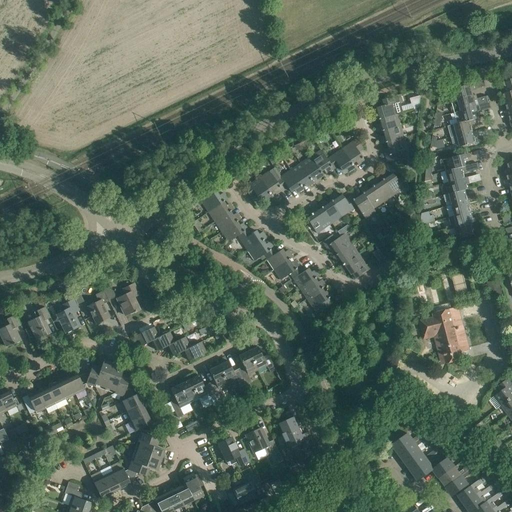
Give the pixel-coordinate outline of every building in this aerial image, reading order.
[(503,94),(511,91),(511,74),(507,75),(508,80),(503,81),(506,92),(503,93),(503,94)] [(450,97),(452,102),(476,95),(473,95),(472,89),(474,89),(473,84),(455,89),(457,95),(450,97)] [(506,104),(511,102),(511,91),(503,94),(506,104)] [(375,121),(379,120),(397,115),(403,113),(400,102),(402,101),(400,94),(380,100),(382,106),(376,108),(377,112),(372,113),(375,121)] [(455,113),(479,106),(489,103),(488,96),(477,99),(476,95),(452,102),(453,106),(452,106),(451,108),(452,111),(453,112),(454,112),(455,113)] [(417,97),(410,99),(413,109),(419,108),(421,96),(417,97)] [(511,102),(506,104),(503,105),(506,116),(509,116),(511,114),(511,102)] [(464,122),(480,118),(478,111),(480,111),(479,106),(455,113),(456,119),(449,120),(451,125),(448,126),(464,122)] [(400,126),(397,115),(379,120),(381,126),(377,127),(378,132),(383,131),(400,126)] [(451,137),(457,135),(473,131),(471,125),(475,124),(473,120),(480,118),(464,122),(448,126),(451,137)] [(404,138),(400,126),(383,131),(385,137),(380,139),(381,144),(386,143),(404,138)] [(473,131),(457,135),(460,147),(476,143),(473,131)] [(320,134),(313,138),(316,144),(323,140),(320,134)] [(404,138),(386,143),(388,150),(384,151),(387,162),(404,157),(402,152),(407,150),(404,138)] [(357,139),(342,149),(352,164),(355,162),(358,166),(365,161),(358,152),(363,149),(357,139)] [(342,149),(327,159),(334,169),(338,166),(341,171),(347,167),(350,171),(355,168),(352,164),(342,149)] [(327,159),(321,150),(311,157),(321,172),(326,168),(329,172),(334,169),(327,159)] [(279,153),(269,160),(273,165),(282,158),(279,153)] [(446,171),(466,166),(464,160),(466,159),(465,154),(443,160),(441,159),(440,161),(441,165),(448,163),(450,170),(446,171)] [(311,157),(301,164),(311,178),(316,175),(319,179),(323,176),(321,172),(311,157)] [(477,163),(466,166),(446,171),(449,182),(465,178),(464,173),(479,169),(477,163)] [(301,164),(291,170),(301,185),(306,181),(309,185),(313,182),(311,178),(301,164)] [(291,170),(281,177),(288,187),(291,191),(296,188),(299,192),(303,189),(301,185),(291,170)] [(291,191),(288,187),(281,177),(276,180),(270,171),(260,178),(270,193),(275,189),(278,193),(287,187),(290,192),(291,191)] [(380,176),(382,180),(393,195),(408,185),(401,175),(396,179),(393,173),(387,177),(384,173),(380,176)] [(448,194),(465,190),(468,189),(467,184),(470,184),(468,177),(465,178),(449,182),(445,183),(448,194)] [(270,193),(260,178),(244,188),(251,198),(256,195),(259,200),(265,196),(268,200),(272,197),(270,193)] [(370,183),(372,187),(383,202),(393,195),(382,180),(377,184),(374,180),(370,183)] [(360,190),(362,194),(373,209),(383,202),(372,187),(367,191),(364,187),(360,190)] [(208,212),(223,202),(227,199),(223,193),(219,196),(216,192),(211,195),(208,190),(198,197),(208,212)] [(453,205),(468,201),(465,190),(448,194),(445,195),(447,201),(451,199),(453,205)] [(354,193),(350,196),(357,206),(366,219),(376,212),(373,209),(362,194),(357,197),(354,193)] [(331,202),(342,217),(357,206),(350,196),(345,200),(342,195),(336,199),(333,194),(328,198),(331,202)] [(319,204),(321,208),(332,223),(342,217),(331,202),(326,205),(323,201),(319,204)] [(471,212),(468,201),(453,205),(456,216),(471,212)] [(227,207),(223,202),(208,212),(215,222),(230,212),(234,209),(231,205),(227,207)] [(332,223),(321,208),(316,212),(313,208),(309,211),(315,220),(310,223),(317,234),(332,223)] [(230,212),(215,222),(222,232),(237,222),(241,219),(238,215),(233,217),(230,212)] [(474,223),(471,212),(456,216),(449,218),(451,225),(446,227),(447,230),(448,230),(474,223)] [(424,225),(435,222),(433,215),(421,218),(420,226),(424,225)] [(237,222),(222,232),(228,242),(237,236),(247,229),(244,225),(240,227),(237,222)] [(474,223),(448,230),(450,237),(457,235),(458,239),(474,235),(471,224),(474,223)] [(337,231),(341,237),(345,234),(351,230),(347,224),(337,231)] [(256,231),(251,234),(247,229),(237,236),(248,251),(263,241),(267,238),(262,232),(258,235),(256,231)] [(351,244),(345,234),(341,237),(336,240),(332,235),(322,241),(330,253),(334,251),(336,254),(351,244)] [(428,243),(427,235),(419,237),(419,244),(428,243)] [(263,241),(248,251),(254,261),(263,255),(267,260),(277,253),(270,244),(266,246),(263,241)] [(351,244),(336,254),(332,256),(335,261),(339,258),(343,264),(358,254),(351,244)] [(288,250),(284,253),(282,250),(277,253),(267,260),(274,270),(289,260),(293,257),(288,250)] [(379,263),(385,259),(379,250),(373,254),(379,263)] [(358,254),(343,264),(339,266),(342,271),(346,268),(354,280),(365,272),(367,271),(372,267),(369,263),(365,265),(358,254)] [(290,274),(293,279),(303,272),(296,263),(292,265),(289,260),(274,270),(280,280),(290,274)] [(303,272),(293,279),(300,289),(315,279),(319,276),(316,272),(312,274),(308,269),(303,272)] [(468,294),(462,273),(450,276),(456,297),(468,294)] [(315,279),(300,289),(307,299),(321,289),(326,286),(323,281),(318,284),(315,279)] [(487,283),(491,298),(502,295),(498,280),(487,283)] [(134,284),(123,289),(126,295),(117,300),(125,316),(134,311),(134,312),(140,310),(134,297),(139,295),(134,284)] [(103,290),(104,291),(109,301),(116,298),(111,286),(103,290)] [(332,303),(329,298),(332,296),(329,291),(325,294),(321,289),(307,299),(317,314),(332,303)] [(109,301),(104,291),(95,296),(98,302),(87,307),(96,324),(110,318),(104,304),(109,301)] [(66,311),(56,315),(65,333),(79,326),(73,313),(79,310),(74,300),(63,305),(66,311)] [(44,320),(50,318),(45,307),(34,313),(36,318),(28,322),(36,340),(51,333),(44,320)] [(446,364),(471,357),(458,307),(433,313),(434,317),(420,321),(424,338),(438,334),(446,364)] [(15,328),(20,326),(15,315),(4,320),(6,326),(0,329),(0,334),(6,347),(12,344),(13,345),(21,341),(15,328)] [(152,341),(158,337),(153,327),(136,335),(142,346),(152,341)] [(158,337),(152,341),(157,351),(168,346),(174,342),(169,332),(158,337)] [(174,342),(168,346),(173,356),(184,351),(190,347),(185,337),(174,342)] [(190,347),(184,351),(189,361),(206,353),(200,342),(190,347)] [(257,347),(248,351),(257,370),(266,366),(270,373),(275,370),(269,357),(264,360),(257,347)] [(240,371),(246,385),(251,382),(248,375),(257,370),(248,351),(238,356),(245,369),(240,371)] [(101,368),(95,386),(114,393),(121,375),(124,367),(115,364),(112,373),(109,372),(112,363),(103,360),(101,368)] [(219,365),(224,377),(228,384),(237,380),(241,387),(246,385),(240,371),(234,374),(228,361),(219,365)] [(87,383),(95,386),(101,368),(92,365),(89,375),(84,373),(87,383)] [(215,383),(210,386),(217,399),(222,396),(218,389),(228,384),(224,377),(219,365),(209,370),(215,383)] [(77,373),(67,377),(75,394),(86,389),(84,384),(87,383),(84,373),(78,376),(77,373)] [(126,388),(130,378),(121,375),(114,393),(123,396),(130,389),(126,388)] [(219,404),(217,399),(210,386),(205,388),(198,375),(189,380),(198,399),(201,404),(210,400),(213,406),(214,406),(219,404)] [(67,377),(57,382),(65,399),(75,394),(67,377)] [(508,378),(500,384),(498,386),(501,391),(494,396),(501,406),(511,397),(511,385),(511,384),(508,378)] [(180,384),(189,403),(198,399),(189,380),(180,384)] [(57,382),(47,387),(55,404),(65,399),(57,382)] [(189,403),(180,384),(170,389),(176,402),(171,404),(177,418),(183,415),(180,408),(189,403)] [(47,387),(37,392),(46,408),(55,404),(47,387)] [(8,389),(0,393),(0,395),(7,411),(16,406),(8,389)] [(137,394),(133,396),(130,389),(123,396),(125,400),(120,402),(125,412),(142,404),(137,394)] [(46,408),(37,392),(28,396),(36,413),(46,408)] [(511,397),(501,406),(508,415),(511,411),(511,397)] [(147,413),(142,404),(125,412),(130,422),(147,413)] [(139,429),(148,425),(151,423),(147,413),(130,422),(135,432),(139,429)] [(312,444),(307,433),(301,435),(293,417),(278,424),(282,433),(281,434),(288,448),(299,443),(302,449),(312,444)] [(188,432),(200,426),(197,420),(185,427),(188,432)] [(148,425),(139,429),(141,433),(151,431),(148,425)] [(0,442),(2,443),(9,439),(4,428),(0,430),(0,442)] [(246,435),(254,453),(264,448),(268,457),(278,452),(273,440),(267,443),(260,428),(246,435)] [(149,436),(151,431),(141,433),(138,442),(140,443),(156,448),(159,439),(149,436)] [(408,433),(406,435),(393,445),(399,454),(424,435),(422,432),(412,439),(408,433)] [(491,436),(487,440),(491,443),(494,439),(496,438),(493,434),(491,436)] [(424,435),(399,454),(406,463),(421,451),(417,446),(427,439),(424,435)] [(231,437),(218,444),(228,467),(239,462),(240,466),(249,462),(244,449),(238,452),(231,437)] [(164,450),(156,448),(140,443),(137,452),(152,458),(153,456),(161,459),(164,450)] [(462,452),(461,452),(459,449),(452,453),(454,457),(462,452)] [(406,463),(412,471),(437,453),(435,450),(425,457),(421,451),(406,463)] [(137,452),(133,462),(149,468),(157,471),(160,462),(152,459),(152,458),(137,452)] [(437,453),(412,471),(419,480),(433,470),(434,468),(430,463),(439,456),(437,453)] [(433,470),(439,477),(455,466),(449,458),(434,468),(433,470)] [(146,476),(149,468),(133,462),(131,461),(128,470),(135,477),(136,473),(146,476)] [(439,477),(446,486),(471,468),(469,465),(459,472),(455,466),(439,477)] [(121,489),(130,484),(129,480),(135,477),(128,470),(125,471),(123,467),(112,472),(121,489)] [(240,472),(242,476),(251,472),(249,468),(240,472)] [(452,496),(453,495),(468,484),(464,479),(474,472),(471,468),(446,486),(452,496)] [(248,503),(247,502),(258,497),(252,486),(259,482),(254,471),(242,477),(245,484),(232,490),(240,506),(245,503),(245,504),(248,503)] [(111,493),(121,489),(112,472),(103,476),(111,493)] [(303,472),(293,477),(296,483),(306,478),(303,472)] [(183,478),(193,501),(194,500),(191,495),(201,490),(193,473),(183,478)] [(291,490),(292,490),(296,488),(295,487),(289,473),(286,474),(284,475),(285,477),(284,478),(289,488),(290,487),(291,490)] [(101,498),(111,493),(103,476),(93,481),(101,498)] [(193,501),(183,478),(182,478),(185,484),(175,489),(183,506),(193,501)] [(483,478),(466,490),(458,496),(465,505),(482,492),(478,487),(485,481),(483,478)] [(68,482),(66,488),(76,491),(78,485),(68,482)] [(470,511),(473,511),(474,511),(488,501),(484,496),(492,490),(489,487),(482,492),(465,505),(470,511)] [(72,496),(69,506),(84,511),(88,511),(92,503),(78,498),(80,492),(76,491),(66,488),(64,494),(72,496)] [(183,506),(175,489),(165,494),(173,511),(183,506)] [(474,511),(491,511),(498,508),(494,502),(501,496),(499,493),(488,501),(474,511)] [(169,511),(173,511),(165,494),(154,499),(155,501),(141,507),(140,511),(169,511)] [(34,505),(40,507),(42,500),(36,498),(34,505)] [(419,511),(412,501),(403,508),(406,511),(419,511)] [(501,511),(500,511),(508,505),(505,502),(498,508),(491,511),(501,511)]
